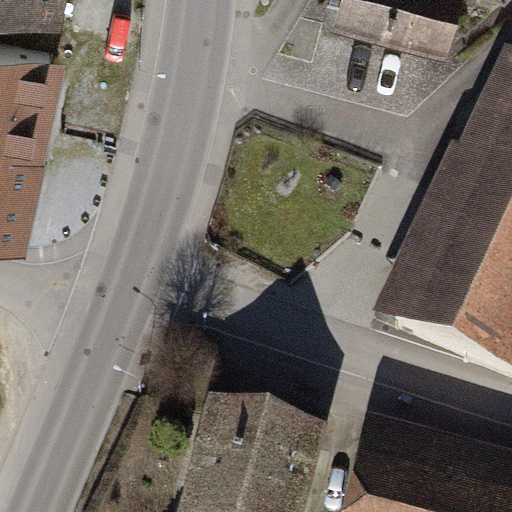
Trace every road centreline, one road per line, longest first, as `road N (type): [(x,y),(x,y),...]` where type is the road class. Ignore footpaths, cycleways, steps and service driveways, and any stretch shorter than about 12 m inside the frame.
road 1 (residential): [(133,284),(511,398)]
road 2 (tertiary): [(199,0),(167,182),(133,284)]
road 3 (tertiary): [(118,324),(34,511)]
road 4 (residential): [(0,282),(118,324)]
